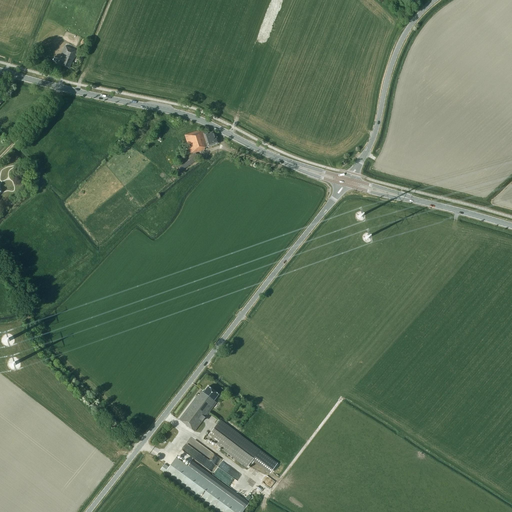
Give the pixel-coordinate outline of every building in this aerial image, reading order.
[(73,59),(74,59),(77,51),(65,46),(61,54),(65,56),(63,60),(64,60),(61,65),(69,68),(70,64),(71,64),(73,59)] [(199,132),(199,130),(185,135),(191,154),(176,164),(181,171),(198,159),(195,153),(205,149),(204,148),(219,143),(217,137),(215,138),(213,132),(209,133),(208,132),(203,134),(203,131),(199,132)] [(195,432),(209,412),(216,403),(214,400),(218,394),(208,386),(203,393),(202,391),(199,395),(198,394),(179,420),(195,432)] [(220,420),(207,438),(247,467),(252,460),(270,474),(278,463),(240,434),(220,420)] [(212,459),(215,453),(209,450),(207,453),(208,453),(206,456),(212,459)] [(242,511),(245,508),(176,457),(169,467),(164,464),(160,469),(161,470),(165,473),(218,511),(242,511)] [(156,476),(145,491),(173,511),(205,511),(160,479),(165,473),(161,470),(156,476)]
